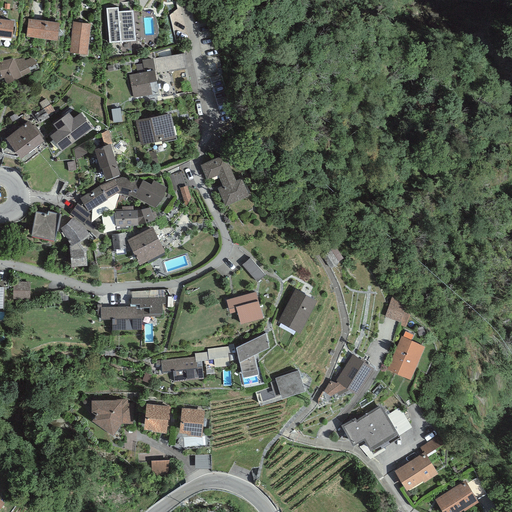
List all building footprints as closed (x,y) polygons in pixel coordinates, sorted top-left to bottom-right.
[(118,6),(106,7),(109,42),(136,40),(133,9),(119,11),(118,6)] [(0,35),(12,37),(14,19),(0,17),(0,35)] [(59,22),(28,18),(26,36),(57,39),(59,22)] [(90,23),(72,21),(69,52),(87,54),(90,23)] [(183,53),(153,59),(160,95),(160,94),(161,97),(175,94),(171,71),(186,68),(183,53)] [(17,59),(14,60),(21,75),(39,68),(32,57),(25,60),(24,58),(17,59)] [(152,57),(142,59),(144,71),(129,75),(133,97),(149,94),(150,97),(160,95),(153,59),(152,57)] [(13,58),(0,60),(0,82),(17,79),(16,77),(22,76),(21,75),(14,60),(13,58)] [(41,106),(42,108),(50,104),(46,98),(39,103),(41,106)] [(41,106),(33,111),(40,122),(56,112),(50,103),(50,104),(42,108),(41,106)] [(69,111),(53,123),(58,129),(50,135),(61,151),(92,127),(80,112),(73,117),(69,111)] [(176,139),(170,112),(135,120),(140,145),(162,140),(163,142),(176,139)] [(29,120),(17,128),(33,149),(44,140),(29,120)] [(33,149),(17,128),(5,137),(21,158),(33,149)] [(110,142),(94,148),(100,168),(102,167),(105,178),(120,173),(110,142)] [(77,156),(88,154),(87,145),(75,147),(77,156)] [(225,154),(200,165),(207,180),(218,175),(223,185),(218,187),(225,205),(249,195),(241,177),(236,180),(225,154)] [(121,177),(115,179),(99,185),(80,197),(88,210),(116,192),(129,196),(130,194),(138,181),(121,177)] [(166,186),(153,179),(151,184),(143,179),(139,177),(138,181),(130,194),(155,207),(166,186)] [(189,186),(182,188),(187,202),(194,200),(189,186)] [(101,219),(78,203),(70,213),(93,230),(101,219)] [(137,209),(115,211),(116,226),(138,224),(138,223),(154,219),(150,207),(137,209)] [(60,213),(48,211),(48,214),(36,212),(31,235),(55,239),(60,213)] [(81,223),(73,217),(60,228),(71,245),(89,233),(81,223)] [(153,226),(127,239),(139,263),(165,251),(153,226)] [(125,232),(111,234),(113,249),(128,247),(125,232)] [(335,247),(323,255),(331,268),(343,261),(335,247)] [(253,259),(245,265),(259,283),(267,277),(253,259)] [(16,280),(16,298),(32,298),(32,280),(16,280)] [(317,300),(296,288),(278,321),(300,332),(317,300)] [(263,317),(256,291),(226,299),(230,313),(237,311),(240,324),(263,317)] [(165,297),(131,298),(131,303),(130,303),(130,306),(130,318),(143,318),(143,314),(162,313),(162,304),(165,304),(165,297)] [(100,307),(101,319),(130,318),(130,306),(100,307)] [(398,309),(390,328),(413,337),(421,318),(398,309)] [(266,332),(236,347),(243,376),(258,373),(254,354),(269,346),(266,332)] [(401,335),(387,369),(411,379),(425,345),(401,335)] [(231,346),(207,348),(207,352),(194,353),(195,356),(195,361),(201,360),(214,359),(214,367),(229,365),(228,352),(232,352),(231,346)] [(353,352),(324,392),(330,396),(346,387),(357,394),(375,367),(353,352)] [(173,370),(174,382),(203,378),(201,360),(195,361),(195,356),(155,361),(156,367),(161,366),(162,371),(173,370)] [(299,370),(275,377),(276,380),(281,394),(282,397),(305,389),(299,370)] [(281,394),(276,380),(270,382),(275,396),(281,394)] [(122,399),(91,399),(91,411),(96,414),(91,420),(113,435),(121,423),(132,423),(134,403),(127,402),(127,399),(122,398),(122,399)] [(381,402),(341,425),(353,445),(364,439),(371,449),(399,433),(381,402)] [(169,405),(146,403),(143,428),(152,429),(152,430),(166,432),(169,405)] [(204,410),(181,407),(178,432),(187,433),(187,434),(201,436),(204,410)] [(425,452),(395,471),(407,490),(422,480),(424,482),(438,473),(425,452)] [(153,470),(171,469),(170,458),(153,459),(153,470)] [(465,480),(434,499),(441,511),(459,511),(478,501),(465,480)]
